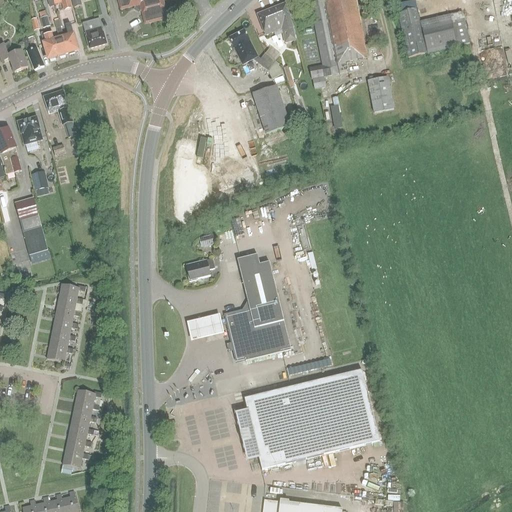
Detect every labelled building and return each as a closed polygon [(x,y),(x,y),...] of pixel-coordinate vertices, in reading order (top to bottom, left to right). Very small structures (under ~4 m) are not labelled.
[(52,0),(55,6),(61,4),(64,11),(72,9),(68,0),(52,0)] [(71,0),(74,8),(82,6),(80,0),(71,0)] [(119,0),(121,9),(134,6),(135,8),(140,12),(143,11),(146,24),(166,19),(160,0),(119,0)] [(348,74),(345,63),(368,58),(355,0),(317,0),(319,5),(309,7),(323,69),(309,72),(311,83),(313,82),(314,90),(326,88),(324,80),(348,74)] [(462,12),(421,23),(415,0),(400,4),(402,12),(397,13),(409,58),(469,43),(462,12)] [(286,46),(294,43),(285,6),(258,16),(265,38),(276,34),(277,37),(283,34),(286,46)] [(44,29),(50,27),(45,12),(39,14),(44,29)] [(39,31),(36,19),(31,21),(33,32),(39,31)] [(106,45),(99,20),(82,24),(89,50),(106,45)] [(75,54),(74,52),(78,51),(73,36),(70,25),(66,27),(69,37),(64,39),(68,54),(69,56),(75,54)] [(59,59),(65,57),(65,55),(68,54),(64,39),(61,28),(56,30),(59,40),(54,41),(58,57),(59,59)] [(48,60),(49,59),(49,62),(55,60),(55,58),(58,57),(54,41),(51,31),(43,33),(46,44),(44,44),(48,60)] [(244,31),(228,40),(234,50),(242,66),(253,61),(267,72),(275,63),(265,55),(260,60),(258,58),(249,42),(244,31)] [(41,69),(44,68),(36,49),(32,51),(27,39),(22,41),(27,53),(34,72),(41,69)] [(15,74),(28,69),(21,52),(13,55),(9,44),(0,46),(0,57),(2,62),(9,60),(15,74)] [(288,68),(283,69),(290,89),(294,87),(288,68)] [(388,78),(367,82),(373,115),(394,111),(388,78)] [(266,134),(288,126),(274,86),(251,94),(266,134)] [(64,125),(72,123),(63,92),(43,98),(49,115),(59,111),(64,125)] [(296,100),(300,111),(305,110),(301,98),(296,100)] [(23,146),(43,141),(37,118),(17,123),(23,146)] [(13,174),(21,172),(15,150),(12,140),(13,140),(9,130),(0,133),(0,153),(1,156),(0,155),(0,158),(3,165),(6,177),(13,174)] [(55,158),(66,156),(64,147),(53,149),(55,158)] [(45,172),(31,175),(35,192),(49,189),(45,172)] [(15,204),(29,257),(48,251),(34,199),(15,204)] [(215,245),(213,236),(199,239),(202,248),(215,245)] [(236,362),(291,349),(269,263),(260,265),(257,255),(237,260),(249,309),(224,315),(236,362)] [(190,282),(210,277),(209,271),(215,269),(212,260),(186,266),(190,282)] [(62,286),(59,299),(77,302),(77,300),(78,292),(85,294),(85,289),(78,287),(78,289),(62,286)] [(59,299),(57,311),(74,314),(75,312),(76,305),(82,306),(83,301),(77,300),(77,302),(59,299)] [(57,311),(54,323),(72,327),(72,325),(74,317),(80,318),(81,313),(75,312),(74,314),(57,311)] [(219,318),(187,326),(191,346),(224,338),(219,318)] [(54,323),(52,336),(69,339),(70,337),(71,329),(77,331),(78,326),(72,325),(72,327),(54,323)] [(52,336),(49,348),(67,351),(67,349),(69,342),(75,343),(76,338),(70,337),(69,339),(52,336)] [(49,348),(47,361),(64,364),(66,354),(72,355),(73,350),(67,349),(67,351),(49,348)] [(331,359),(288,368),(289,376),(332,367),(331,359)] [(262,471),(380,443),(363,372),(245,400),(252,430),(249,431),(252,442),(255,442),(262,471)] [(78,392),(75,404),(93,408),(93,406),(95,398),(101,399),(102,395),(95,393),(94,395),(78,392)] [(75,404),(73,417),(90,420),(91,418),(92,411),(98,412),(99,407),(93,406),(93,408),(75,404)] [(73,417),(70,429),(88,433),(88,430),(90,423),(96,424),(97,419),(91,418),(90,420),(73,417)] [(70,429),(68,441),(85,445),(86,443),(87,435),(93,437),(94,432),(88,430),(88,433),(70,429)] [(68,441),(65,454),(83,457),(83,455),(85,448),(91,449),(92,444),(86,443),(85,445),(68,441)] [(65,454),(63,466),(80,470),(82,460),(88,461),(89,456),(83,455),(83,457),(65,454)] [(62,501),(64,511),(78,511),(74,493),(69,494),(70,499),(62,501)] [(64,511),(62,501),(61,496),(56,497),(57,502),(49,503),(50,511),(64,511)] [(50,511),(49,503),(48,499),(43,500),(44,505),(36,506),(37,511),(50,511)] [(37,511),(36,506),(35,501),(30,503),(31,508),(22,509),(22,511),(37,511)] [(289,502),(280,501),(280,503),(264,501),(263,511),(342,511),(343,511),(289,504),(289,502)]
